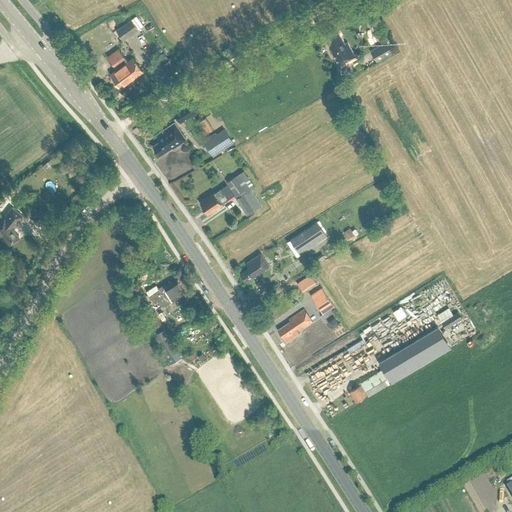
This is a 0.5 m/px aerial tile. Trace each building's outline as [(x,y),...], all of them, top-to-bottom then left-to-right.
[(118,29),(116,30),(123,39),(138,28),(131,19),(124,24),(118,29)] [(336,28),(324,35),(329,45),(328,45),(331,51),(330,51),(339,66),(356,56),(347,41),(344,42),(336,28)] [(385,41),(371,49),(377,59),(391,52),(385,41)] [(107,56),(116,68),(128,59),(119,47),(107,56)] [(163,62),(168,58),(163,51),(158,55),(163,62)] [(187,55),(181,58),(185,66),(191,62),(187,55)] [(121,87),(143,71),(133,58),(112,74),(121,87)] [(174,111),(180,121),(199,109),(192,99),(174,111)] [(214,129),(220,126),(214,113),(208,116),(214,129)] [(160,141),(153,145),(160,155),(172,146),(173,148),(186,139),(174,122),(156,134),(160,141)] [(213,155),(233,141),(224,128),(216,133),(215,132),(203,140),(213,155)] [(58,159),(55,154),(42,164),(46,169),(58,159)] [(214,192),(200,201),(207,212),(222,202),(227,198),(234,193),(242,205),(248,214),(262,205),(251,188),(254,186),(243,170),(235,175),(226,181),(228,184),(221,189),(220,188),(214,192)] [(12,227),(21,215),(11,207),(3,214),(0,216),(0,235),(7,244),(18,236),(12,227)] [(315,221),(290,238),(298,249),(323,232),(315,221)] [(348,238),(354,234),(349,226),(343,231),(348,238)] [(245,280),(266,266),(269,264),(260,252),(246,262),(249,266),(240,272),(245,280)] [(306,278),(312,287),(326,278),(320,269),(306,278)] [(155,301),(157,300),(159,304),(164,305),(168,302),(183,292),(180,287),(182,286),(177,278),(164,287),(163,284),(157,288),(159,290),(151,295),(155,301)] [(189,278),(180,282),(184,292),(194,288),(189,278)] [(321,287),(310,294),(320,309),(331,301),(321,287)] [(451,317),(461,310),(456,303),(446,310),(451,317)] [(290,320),(278,328),(286,340),(299,332),(298,330),(309,323),(312,320),(304,308),(300,310),(289,318),(290,320)] [(458,324),(473,315),(470,309),(454,318),(458,324)] [(154,311),(144,315),(150,328),(159,324),(154,311)] [(165,329),(154,335),(170,363),(180,357),(165,329)] [(424,362),(444,354),(438,341),(419,349),(424,362)] [(201,352),(207,360),(215,355),(209,346),(201,352)] [(360,384),(349,391),(355,401),(367,394),(368,396),(390,383),(381,368),(375,372),(359,381),(360,384)] [(330,392),(337,387),(334,382),(327,387),(330,392)]
